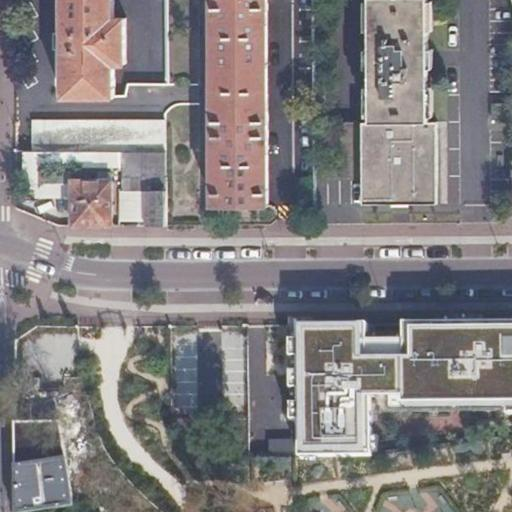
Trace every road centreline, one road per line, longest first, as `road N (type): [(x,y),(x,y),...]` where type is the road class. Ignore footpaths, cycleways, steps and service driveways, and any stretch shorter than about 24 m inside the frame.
road 1 (secondary): [(511,272),(93,272),(0,248)]
road 2 (residential): [(3,0),(0,248)]
